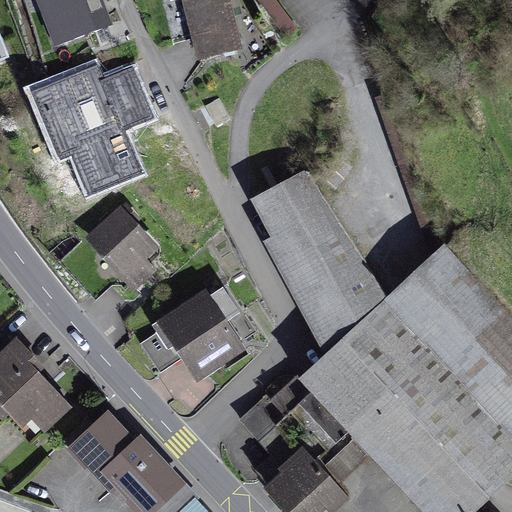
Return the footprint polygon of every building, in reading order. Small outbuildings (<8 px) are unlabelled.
[(35,0),(53,49),(114,27),(103,0),(35,0)] [(182,0),(198,63),(243,51),(230,0),(182,0)] [(258,0),(286,38),(297,29),(276,0),(258,0)] [(72,156),(88,196),(143,175),(126,131),(154,120),(134,68),(104,81),(98,67),(32,94),(58,161),(72,156)] [(478,511),(511,480),(511,316),(445,244),(388,299),(309,171),(252,202),(270,240),(263,243),(325,358),(299,381),(290,372),(241,422),(272,458),(255,471),(269,486),(263,492),(281,511),(478,511)] [(148,261),(160,249),(138,225),(143,221),(125,205),(122,208),(120,206),(59,263),(96,302),(120,280),(134,294),(158,273),(148,261)] [(181,361),(197,386),(247,352),(228,322),(241,314),(224,288),(211,297),(207,290),(157,324),(161,331),(141,345),(161,374),(181,361)] [(45,436),(75,410),(48,383),(51,379),(44,371),(46,370),(16,339),(0,354),(0,419),(4,423),(10,418),(22,431),(31,422),(45,436)] [(67,454),(83,472),(85,469),(110,495),(115,490),(129,504),(125,507),(130,511),(187,511),(198,502),(201,500),(142,440),(137,444),(108,415),(67,454)] [(207,511),(198,502),(187,511),(207,511)]
